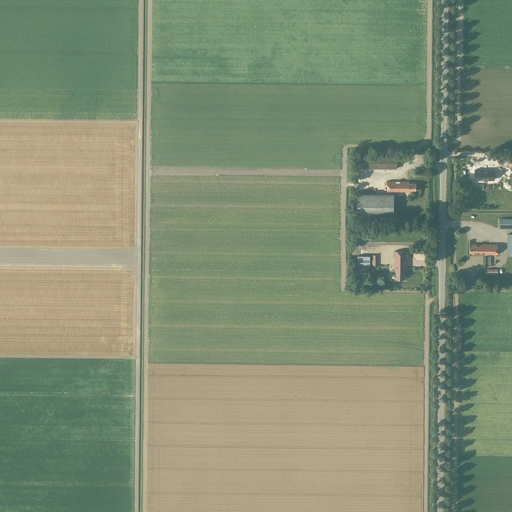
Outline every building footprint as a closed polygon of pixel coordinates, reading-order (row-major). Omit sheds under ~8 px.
[(397,169),(397,156),(357,156),(357,168),(397,169)] [(475,170),(475,180),(483,180),(487,180),(493,180),(493,170),(492,170),(489,170),(483,170),(480,170),(475,170)] [(416,190),(416,183),(409,183),(409,182),(386,182),(386,191),(410,192),(411,190),(416,190)] [(355,195),(355,215),(390,215),(390,195),(355,195)] [(511,228),(511,218),(499,219),(499,228),(511,228)] [(497,244),(469,244),(469,254),(497,254),(497,244)] [(405,279),(405,251),(395,251),(395,279),(405,279)] [(369,265),(369,256),(357,256),(357,265),(369,265)]
